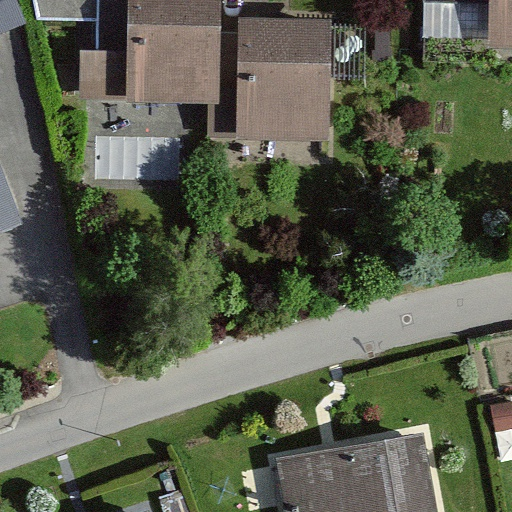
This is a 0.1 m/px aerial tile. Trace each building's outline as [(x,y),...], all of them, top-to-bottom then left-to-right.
[(21,0),(0,0),(0,30),(29,20),(21,0)] [(228,0),(134,0),(133,46),(78,44),(76,96),(227,100),(228,15),(228,0)] [(511,0),(488,0),(488,34),(511,34),(511,0)] [(328,15),(228,15),(227,100),(227,125),(328,125),(328,15)] [(0,156),(0,229),(23,222),(0,156)] [(441,511),(428,430),(278,455),(287,511),(441,511)] [(152,511),(149,503),(119,511),(152,511)]
